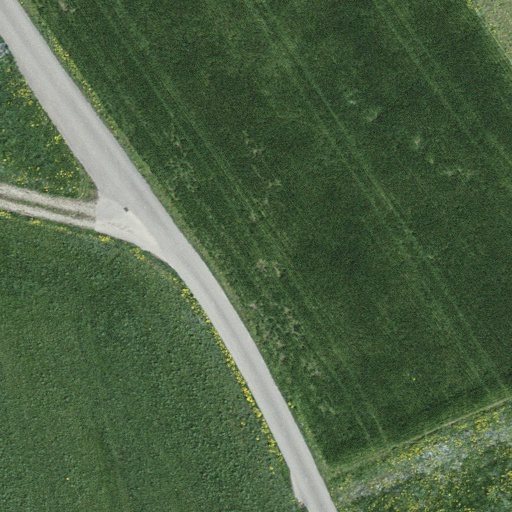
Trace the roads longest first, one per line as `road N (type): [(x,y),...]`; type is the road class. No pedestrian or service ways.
road 1 (track): [(325,511),(203,284),(0,4)]
road 2 (track): [(151,219),(0,198)]
